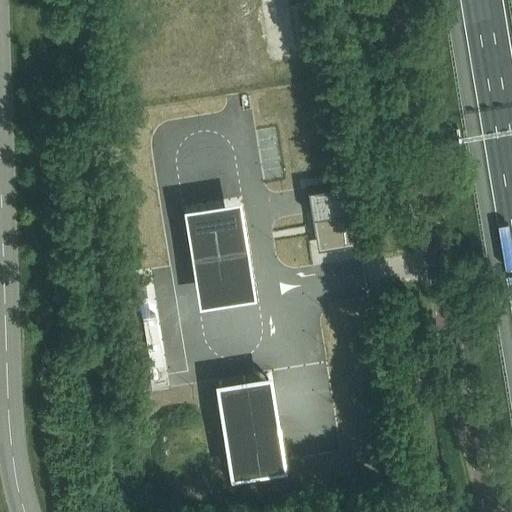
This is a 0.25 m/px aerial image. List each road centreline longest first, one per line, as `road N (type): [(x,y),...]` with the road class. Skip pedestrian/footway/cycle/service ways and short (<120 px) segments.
road 1 (tertiary): [(491,511),(443,309),(393,0)]
road 2 (tertiary): [(27,511),(8,404),(0,129)]
road 3 (motorway): [(483,0),(511,176)]
